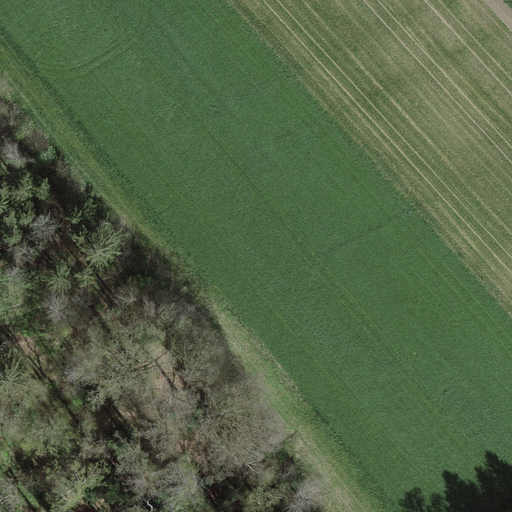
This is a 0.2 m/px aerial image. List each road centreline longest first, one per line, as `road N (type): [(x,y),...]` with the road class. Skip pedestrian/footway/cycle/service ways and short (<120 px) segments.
road 1 (track): [(0,78),(338,511)]
road 2 (track): [(0,317),(150,263)]
